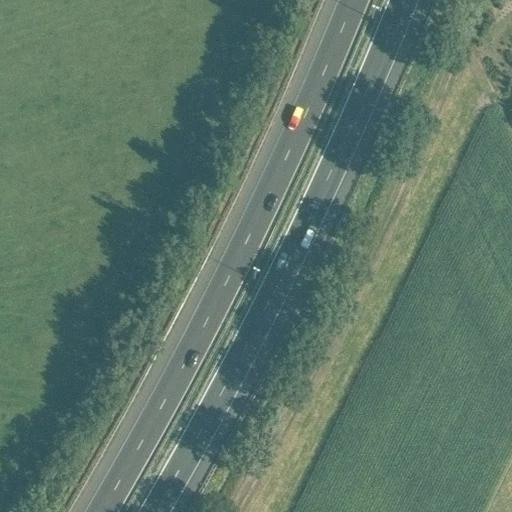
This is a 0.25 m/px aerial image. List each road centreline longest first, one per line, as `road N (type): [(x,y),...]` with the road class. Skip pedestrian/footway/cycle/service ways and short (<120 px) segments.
road 1 (track): [(242,511),(313,408),(496,0)]
road 2 (motorway): [(353,0),(226,281),(101,511)]
road 3 (motorway): [(153,511),(284,268),(403,0)]
